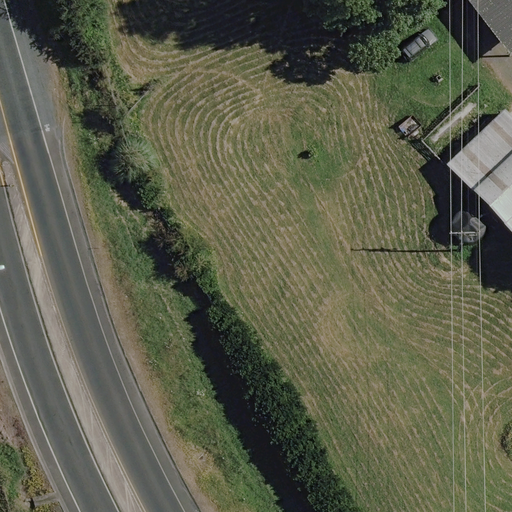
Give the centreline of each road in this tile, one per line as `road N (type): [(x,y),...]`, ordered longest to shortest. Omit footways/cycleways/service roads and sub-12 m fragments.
road 1 (tertiary): [(0,90),(109,408),(164,511)]
road 2 (tertiary): [(102,511),(60,421),(11,280),(0,221)]
